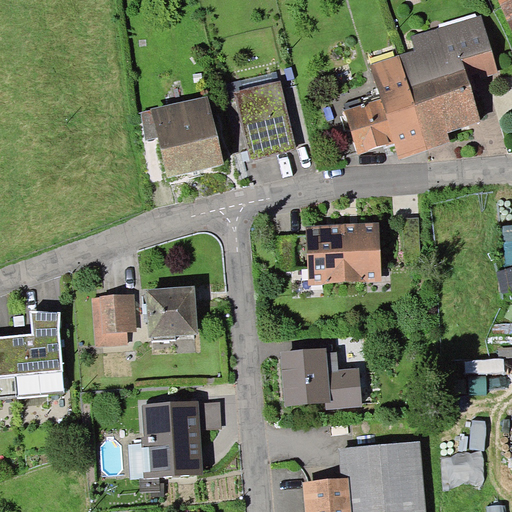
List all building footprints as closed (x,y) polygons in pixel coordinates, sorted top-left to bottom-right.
[(511,0),(496,0),(511,34),(511,53),(510,54),(511,58),(511,0)] [(415,56),(397,62),(422,143),(477,124),(462,75),(476,71),(478,78),(492,74),(480,36),(442,47),(438,35),(411,43),(415,56)] [(395,152),(422,143),(397,62),(370,70),(376,90),(375,90),(380,106),(363,112),(362,109),(359,110),(360,112),(344,117),(356,156),(393,144),(395,152)] [(251,160),(289,151),(275,90),(237,99),(251,160)] [(174,112),(151,118),(166,180),(220,167),(205,105),(185,110),(189,125),(177,127),(174,112)] [(378,281),(376,231),(340,233),(343,283),(378,281)] [(308,284),(343,283),(340,233),(306,235),(308,284)] [(418,266),(418,252),(402,252),(403,267),(418,266)] [(173,337),(192,336),(189,295),(147,298),(150,344),(174,343),(173,337)] [(94,348),(125,346),(122,300),(91,302),(94,348)] [(16,400),(63,396),(57,336),(10,340),(15,400),(16,400)] [(0,341),(0,401),(15,400),(10,340),(0,341)] [(351,410),(348,376),(323,378),(321,357),(281,360),(285,406),(325,403),(326,412),(351,410)] [(151,479),(197,477),(193,407),(144,410),(146,448),(150,447),(151,479)] [(201,431),(211,431),(211,421),(201,422),(201,431)] [(418,511),(412,446),(340,452),(344,484),(306,488),(307,511),(418,511)]
